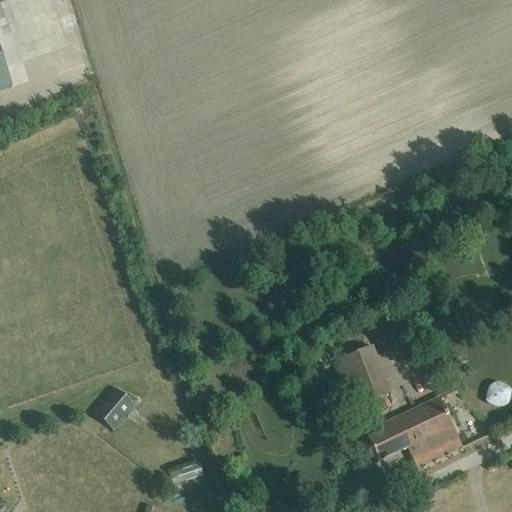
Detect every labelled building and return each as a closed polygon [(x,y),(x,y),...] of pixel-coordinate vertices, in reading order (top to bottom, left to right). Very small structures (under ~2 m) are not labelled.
[(0,91),(13,87),(0,48),(0,91)] [(332,364),(350,408),(389,393),(371,348),(332,364)] [(135,406),(115,389),(93,415),(114,432),(135,406)] [(439,399),(415,411),(394,421),(396,427),(368,440),(377,461),(407,448),(417,469),(462,448),(439,399)] [(208,430),(213,444),(222,441),(217,427),(208,430)]
